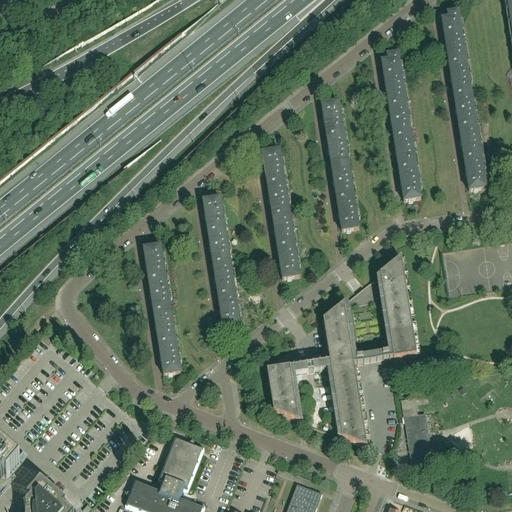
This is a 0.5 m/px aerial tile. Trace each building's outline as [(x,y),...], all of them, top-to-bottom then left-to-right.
[(461,32),(458,15),(459,15),(459,14),(454,15),(447,16),(447,17),(448,21),(441,22),(443,35),(461,32)] [(466,64),(461,32),(443,35),(448,67),(466,64)] [(401,75),(398,57),(399,57),(399,56),(397,56),(386,58),(387,59),(388,63),(381,64),(383,77),(401,75)] [(471,96),(466,64),(448,67),(454,99),(471,96)] [(406,106),(401,75),(383,77),(388,109),(406,106)] [(476,128),(471,96),(454,99),(459,130),(476,128)] [(321,107),(326,139),(344,136),(339,105),(321,107)] [(411,138),(406,106),(388,109),(393,141),(411,138)] [(481,160),(476,128),(459,130),(464,162),(481,160)] [(349,168),(344,136),(326,139),(331,171),(349,168)] [(416,170),(411,138),(393,141),(398,173),(416,170)] [(262,155),(267,187),(284,184),(279,153),(262,155)] [(486,191),(481,160),(464,162),(469,194),(486,191)] [(354,200),(349,168),(331,171),(336,203),(354,200)] [(421,202),(416,170),(398,173),(404,204),(421,202)] [(289,216),(284,184),(267,187),(272,219),(289,216)] [(336,203),(341,234),(359,232),(354,200),(336,203)] [(203,203),(208,235),(225,232),(220,201),(203,203)] [(294,248),(289,216),(272,219),(277,251),(294,248)] [(208,235),(213,267),(230,264),(225,232),(208,235)] [(143,251),(148,283),(166,280),(161,248),(143,251)] [(277,251),(282,282),(299,280),(294,248),(277,251)] [(420,358),(408,284),(404,258),(380,277),(392,354),(388,355),(388,354),(382,355),(382,356),(362,359),(362,358),(356,359),(356,360),(352,361),(344,306),(323,323),(329,364),(326,365),(326,364),(325,364),(325,365),(320,366),(320,365),(299,368),(300,369),(294,370),(294,369),(293,369),(290,370),(267,373),(273,414),(273,415),(299,424),(291,378),(302,377),(302,376),(320,373),(320,374),(331,372),(342,441),(367,451),(363,427),(367,426),(362,398),(361,388),(357,389),(354,368),(357,367),(357,368),(358,368),(358,367),(363,366),(363,367),(384,364),(383,363),(389,362),(389,363),(390,363),(390,362),(393,361),(393,362),(420,358)] [(230,264),(213,267),(218,299),(235,296),(230,264)] [(171,312),(166,280),(148,283),(153,315),(171,312)] [(218,299),(223,330),(240,328),(235,296),(218,299)] [(171,312),(153,315),(158,346),(176,344),(171,312)] [(158,346),(163,378),(181,375),(176,344),(158,346)] [(432,459),(426,423),(425,417),(418,418),(415,401),(410,401),(402,403),(404,419),(412,473),(419,472),(420,476),(427,475),(426,471),(439,469),(438,458),(432,459)] [(180,501),(183,493),(187,494),(204,452),(175,441),(158,483),(162,485),(159,493),(135,484),(125,509),(131,511),(203,511),(204,510),(197,507),(180,501)] [(20,465),(0,447),(0,481),(4,477),(6,479),(7,480),(20,465)] [(68,511),(63,508),(65,505),(65,506),(66,505),(40,482),(27,497),(28,498),(30,500),(24,508),(24,511),(68,511)] [(287,511),(237,511),(227,508),(225,511),(315,511),(321,497),(297,488),(287,511)]
